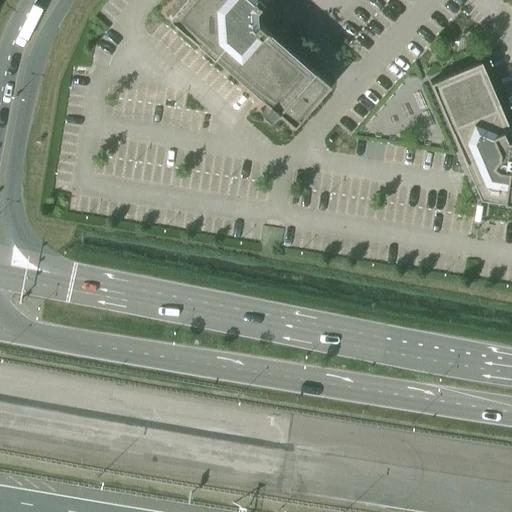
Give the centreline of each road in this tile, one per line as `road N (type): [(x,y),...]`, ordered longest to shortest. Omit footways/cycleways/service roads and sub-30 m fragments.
road 1 (secondary): [(0,328),(511,417)]
road 2 (motorway): [(511,498),(0,411)]
road 3 (secondary): [(511,365),(0,278)]
road 4 (tertiary): [(0,264),(37,59),(67,0)]
